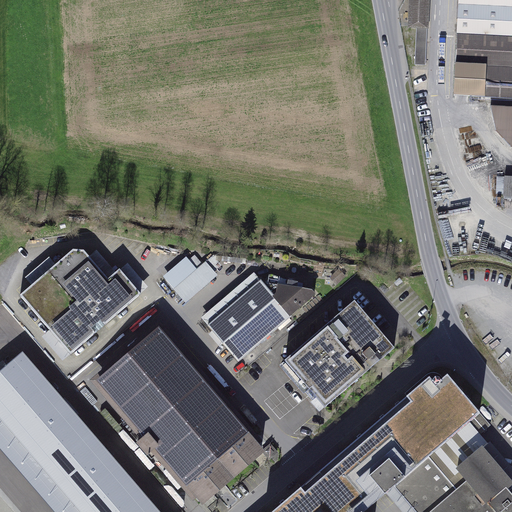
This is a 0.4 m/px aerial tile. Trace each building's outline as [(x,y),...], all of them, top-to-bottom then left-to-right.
[(428,0),(410,0),(410,28),(427,29),(428,0)] [(511,0),(460,0),(456,97),(491,100),(491,109),(498,134),(511,149),(511,0)] [(21,296),(70,353),(138,294),(118,271),(108,280),(84,252),(71,253),(21,296)] [(165,279),(184,301),(214,275),(195,253),(165,279)] [(25,277),(32,285),(56,266),(49,257),(25,277)] [(313,295),(256,280),(208,323),(240,359),(313,295)] [(390,349),(351,304),(284,363),(323,408),(390,349)] [(267,450),(160,331),(100,384),(208,503),(267,450)] [(155,511),(26,361),(0,383),(0,414),(83,511),(155,511)] [(432,463),(484,420),(447,377),(436,387),(430,380),(423,386),(275,511),(359,511),(378,496),(385,504),(398,493),(432,463)] [(466,482),(492,511),(500,511),(511,502),(511,486),(482,453),(459,474),(466,482)] [(414,511),(492,511),(466,482),(456,491),(432,463),(398,493),(414,511)] [(511,511),(511,502),(500,511),(511,511)]
